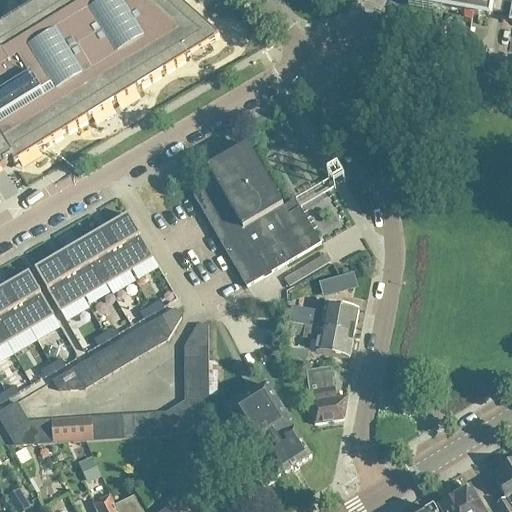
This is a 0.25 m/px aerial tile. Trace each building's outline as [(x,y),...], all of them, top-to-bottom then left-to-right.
[(44,0),(0,27),(0,143),(11,162),(14,166),(220,40),(174,0),(44,0)] [(410,0),(407,7),(442,13),(440,9),(489,18),(492,0),(410,0)] [(511,0),(503,0),(500,20),(511,22),(511,0)] [(0,174),(6,171),(4,166),(11,162),(0,143),(0,174)] [(214,184),(192,197),(245,288),(286,264),(319,244),(299,208),(287,215),(247,145),(206,170),(214,184)] [(113,224),(104,229),(105,231),(129,272),(153,258),(128,215),(113,224)] [(104,229),(95,234),(81,243),(106,285),(129,272),(105,231),(104,229)] [(67,251),(58,256),(59,258),(83,299),(106,285),(81,243),(67,251)] [(59,313),(83,299),(59,258),(58,256),(49,261),(35,270),(59,313)] [(6,289),(30,330),(53,316),(28,274),(14,282),(5,287),(6,289)] [(0,290),(0,332),(7,343),(30,330),(6,289),(5,287),(0,290)] [(158,294),(166,309),(175,304),(167,289),(158,294)] [(150,307),(154,314),(164,308),(160,301),(150,307)] [(289,306),(286,323),(352,335),(356,312),(322,305),(321,315),(318,315),(316,311),(289,306)] [(154,314),(150,307),(139,313),(143,320),(154,314)] [(165,341),(178,319),(173,309),(152,321),(165,342),(165,341)] [(152,321),(134,332),(147,353),(165,342),(152,321)] [(352,335),(286,323),(285,323),(286,335),(316,340),(313,353),(347,360),(352,335)] [(205,349),(205,327),(205,326),(195,326),(182,349),(182,350),(205,349)] [(104,334),(108,341),(118,335),(114,328),(104,334)] [(134,332),(125,337),(138,358),(147,353),(134,332)] [(97,347),(108,341),(104,334),(93,340),(97,347)] [(125,337),(98,353),(111,374),(138,358),(125,337)] [(206,360),(205,349),(182,350),(182,360),(206,360)] [(309,351),(288,350),(288,363),(306,363),(309,351)] [(111,374),(98,353),(89,359),(102,379),(111,374)] [(89,359),(80,364),(92,385),(102,379),(89,359)] [(50,366),(54,373),(65,366),(61,360),(50,366)] [(206,360),(182,360),(182,371),(206,370),(206,360)] [(80,364),(70,370),(83,391),(92,385),(80,364)] [(44,379),(54,373),(50,366),(40,372),(44,379)] [(335,398),(334,389),(327,390),(326,381),(332,380),(330,367),(305,371),(314,425),(342,421),(347,397),(335,398)] [(83,391),(70,370),(50,382),(56,391),(83,391)] [(206,381),(206,370),(182,371),(182,381),(206,381)] [(206,402),(206,381),(182,381),(182,402),(206,402)] [(5,392),(9,399),(19,393),(15,386),(5,392)] [(247,464),(253,474),(262,489),(277,480),(277,481),(311,460),(265,387),(227,410),(253,451),(252,452),(256,458),(247,464)] [(0,404),(9,399),(5,392),(0,395),(0,404)] [(206,402),(182,402),(174,407),(190,432),(207,422),(206,402)] [(15,403),(0,411),(0,424),(20,412),(15,403)] [(174,407),(164,414),(166,438),(190,433),(190,432),(174,407)] [(27,423),(20,412),(0,424),(0,426),(13,448),(27,423)] [(155,438),(154,414),(143,415),(145,439),(155,438)] [(164,414),(154,414),(155,438),(166,438),(164,414)] [(143,415),(122,416),(124,441),(145,439),(143,415)] [(122,416),(112,417),(113,441),(124,441),(122,416)] [(113,441),(112,417),(101,418),(103,442),(113,441)] [(103,442),(101,418),(91,419),(92,443),(103,442)] [(91,419),(49,421),(50,446),(92,443),(91,419)] [(50,446),(49,421),(38,422),(40,446),(50,446)] [(27,423),(13,448),(40,446),(38,422),(27,423)] [(209,436),(206,437),(196,441),(203,459),(213,456),(215,456),(220,453),(229,469),(246,459),(226,425),(209,435),(209,436)] [(92,458),(84,461),(94,481),(101,478),(92,458)] [(500,486),(497,487),(504,500),(496,505),(499,511),(511,511),(511,462),(493,474),(500,486)] [(483,511),(469,488),(438,507),(441,511),(483,511)] [(19,489),(5,497),(14,511),(27,503),(19,489)] [(188,511),(177,493),(160,504),(164,511),(188,511)] [(117,511),(114,506),(109,494),(91,503),(95,511),(117,511)] [(142,511),(135,496),(114,506),(117,511),(142,511)]
